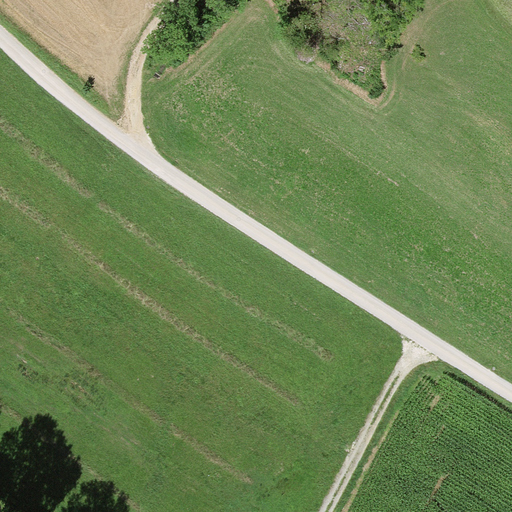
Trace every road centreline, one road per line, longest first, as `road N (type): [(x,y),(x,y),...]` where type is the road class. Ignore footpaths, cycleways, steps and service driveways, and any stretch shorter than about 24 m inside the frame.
road 1 (track): [(137,153),(511,392)]
road 2 (track): [(421,338),(329,511)]
road 3 (track): [(0,38),(137,153)]
road 4 (track): [(137,153),(132,95),(141,53),(179,0)]
